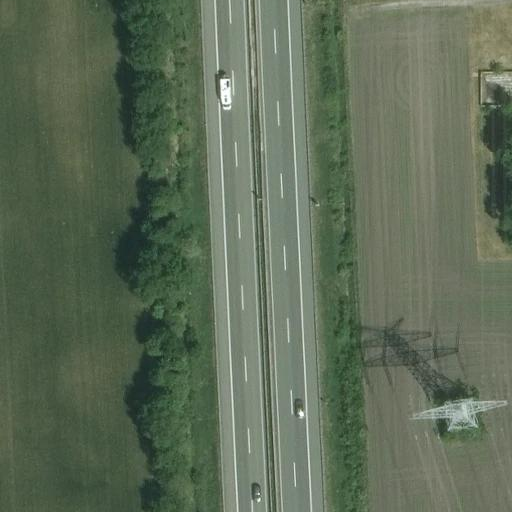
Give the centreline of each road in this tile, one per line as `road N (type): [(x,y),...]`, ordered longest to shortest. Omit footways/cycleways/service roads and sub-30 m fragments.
road 1 (motorway): [(297,511),(274,0)]
road 2 (motorway): [(230,0),(253,511)]
